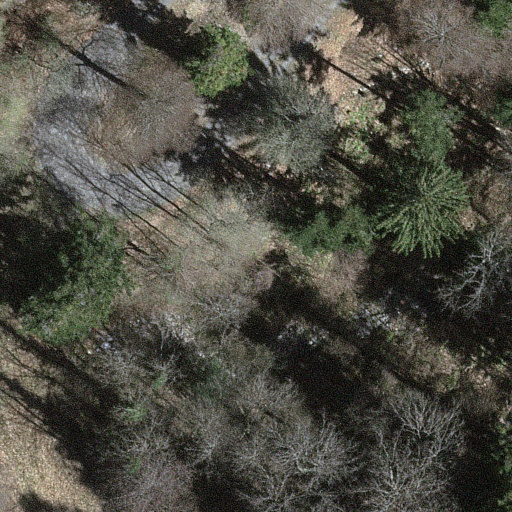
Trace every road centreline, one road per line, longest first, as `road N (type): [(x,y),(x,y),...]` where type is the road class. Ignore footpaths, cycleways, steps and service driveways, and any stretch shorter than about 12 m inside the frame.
road 1 (track): [(53,216),(104,223),(163,202),(266,61),(329,0)]
road 2 (track): [(53,216),(5,328),(7,373),(83,511)]
road 3 (track): [(53,216),(29,197),(27,167),(65,93),(165,0)]
